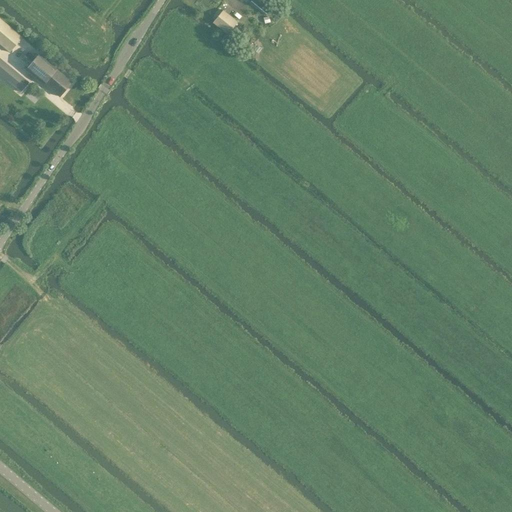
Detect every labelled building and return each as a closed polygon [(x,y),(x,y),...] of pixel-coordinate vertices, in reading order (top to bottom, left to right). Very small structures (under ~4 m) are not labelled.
[(265,16),(271,8),(261,0),(252,0),(250,3),(265,16)] [(238,22),(223,10),(213,22),(228,34),(238,22)] [(0,43),(10,52),(22,38),(0,18),(0,43)] [(71,82),(38,54),(35,58),(27,52),(20,61),(28,67),(26,69),(59,97),(71,82)] [(0,74),(21,92),(28,83),(0,59),(0,74)]
